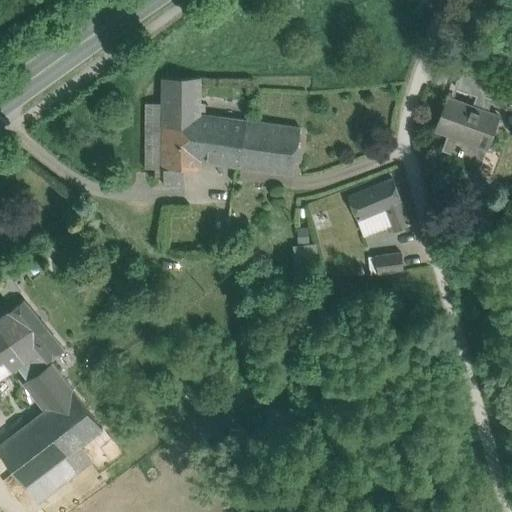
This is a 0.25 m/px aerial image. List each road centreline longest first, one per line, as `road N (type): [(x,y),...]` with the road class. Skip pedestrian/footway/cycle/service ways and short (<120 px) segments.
road 1 (unclassified): [(442,0),(399,127),(507,511)]
road 2 (primary): [(0,102),(143,0)]
